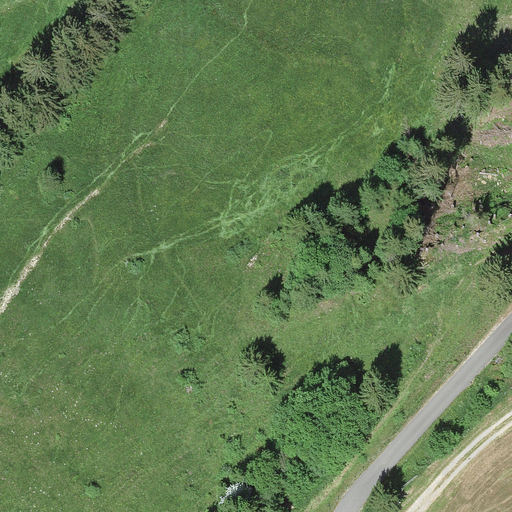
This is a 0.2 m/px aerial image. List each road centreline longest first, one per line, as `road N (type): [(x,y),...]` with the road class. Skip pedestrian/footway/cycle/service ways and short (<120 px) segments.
road 1 (unclassified): [(511,321),(341,511)]
road 2 (track): [(409,511),(479,442),(511,421)]
